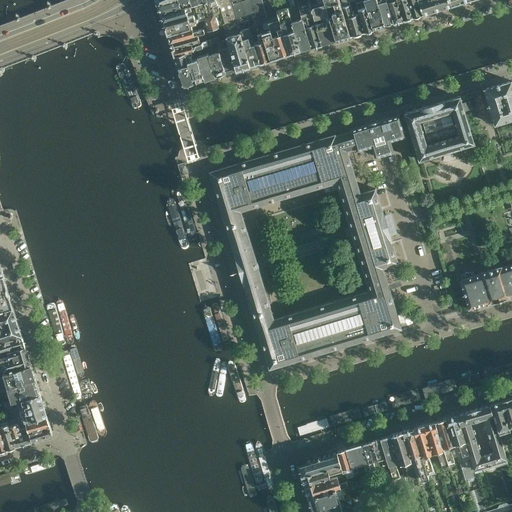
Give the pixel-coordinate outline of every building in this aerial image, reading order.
[(185,6),(184,3),(180,4),(178,0),(171,0),(158,4),(159,8),(161,13),(185,6)] [(215,0),(178,0),(180,4),(184,3),(185,6),(190,5),(191,9),(193,15),(195,19),(213,13),(219,12),(215,0)] [(250,65),(240,30),(239,26),(234,12),(231,1),(230,0),(215,0),(219,12),(223,26),(225,33),(227,40),(236,69),(237,69),(249,65),(250,65)] [(290,53),(277,12),(273,0),(230,0),(231,1),(235,0),(261,0),(279,56),(290,53)] [(279,56),(261,0),(255,0),(251,2),(252,6),(234,12),(239,26),(248,23),(249,27),(259,24),(270,59),(279,56)] [(311,47),(296,0),(285,0),(288,9),(300,50),(311,47)] [(322,43),(308,0),(296,0),(311,47),(322,43)] [(336,39),(324,0),(308,0),(322,43),(336,39)] [(339,0),(324,0),(336,39),(350,35),(342,7),(341,7),(339,0)] [(353,16),(349,1),(350,0),(341,0),(342,3),(345,2),(346,6),(342,7),(350,35),(365,31),(360,14),(353,16)] [(364,0),(355,0),(360,14),(365,31),(373,28),(364,0)] [(385,25),(377,0),(364,0),(373,28),(385,25)] [(393,22),(387,0),(377,0),(385,25),(393,22)] [(403,19),(397,0),(387,0),(393,22),(403,19)] [(412,17),(407,0),(397,0),(403,19),(412,17)] [(422,14),(417,0),(407,0),(412,17),(422,14)] [(417,0),(422,14),(466,0),(417,0)] [(188,13),(187,10),(191,9),(190,5),(185,6),(161,13),(164,21),(188,13)] [(300,50),(288,9),(277,12),(290,53),(300,50)] [(166,28),(195,19),(193,15),(189,16),(188,13),(164,21),(166,28)] [(191,24),(196,23),(196,21),(204,19),(206,26),(203,27),(203,29),(204,31),(217,28),(217,27),(213,13),(195,19),(166,28),(166,29),(167,29),(168,34),(168,35),(192,27),(191,24)] [(270,59),(259,24),(249,27),(252,37),(256,35),(259,44),(254,45),(260,62),(270,59)] [(225,33),(223,26),(217,27),(217,28),(219,35),(225,33)] [(171,42),(197,34),(204,31),(203,29),(193,32),(192,27),(168,35),(169,35),(171,41),(170,41),(171,42)] [(250,47),(249,42),(253,41),(252,37),(249,27),(240,30),(250,65),(260,62),(254,45),(250,47)] [(190,44),(199,41),(197,34),(171,42),(173,49),(190,44)] [(210,45),(217,43),(219,43),(218,38),(201,43),(202,45),(191,48),(190,44),(173,49),(175,56),(185,53),(189,52),(196,50),(206,47),(210,45)] [(236,69),(227,40),(219,43),(217,43),(220,52),(226,72),(236,69)] [(226,72),(220,52),(213,54),(210,45),(206,47),(215,76),(226,72)] [(215,76),(206,47),(196,50),(199,59),(205,79),(215,76)] [(205,79),(199,59),(192,61),(189,52),(185,53),(189,64),(194,82),(195,82),(204,79),(205,79)] [(189,64),(185,53),(175,56),(178,67),(189,64)] [(189,64),(178,67),(178,68),(183,84),(185,85),(186,85),(193,83),(194,82),(189,64)] [(117,70),(134,109),(135,110),(136,110),(137,110),(138,110),(139,110),(140,109),(141,109),(142,108),(142,107),(143,106),(125,66),(124,65),(123,65),(122,65),(121,65),(120,65),(120,66),(119,66),(118,67),(117,68),(117,69),(117,70)] [(511,119),(511,82),(511,81),(484,89),(495,124),(511,119)] [(408,123),(402,125),(403,130),(409,128),(420,161),(475,144),(465,111),(472,109),(467,95),(468,95),(467,94),(460,96),(458,97),(445,101),(443,102),(436,104),(436,103),(436,104),(436,103),(435,104),(431,105),(430,105),(429,106),(423,108),(420,108),(421,109),(407,113),(407,112),(405,113),(408,123)] [(403,130),(402,125),(399,115),(398,115),(382,120),(381,120),(380,120),(381,120),(377,121),(369,124),(368,124),(352,129),(351,129),(351,130),(351,131),(342,134),(347,150),(356,147),(357,150),(372,145),(375,156),(393,151),(390,140),(405,135),(403,130)] [(388,332),(401,328),(395,308),(393,301),(390,290),(390,291),(383,268),(398,263),(392,242),(390,234),(395,233),(389,215),(385,217),(382,209),(375,188),(360,193),(353,170),(348,152),(347,150),(342,134),(336,136),(335,134),(328,136),(324,138),(322,138),(227,167),(222,168),(210,172),(223,216),(229,236),(235,255),(238,267),(236,268),(237,271),(238,274),(240,273),(244,285),(250,304),(256,324),(270,368),(282,365),(282,364),(287,363),(288,363),(383,334),(388,332)] [(189,173),(185,163),(178,165),(182,175),(189,173)] [(175,192),(176,194),(187,231),(188,233),(189,234),(190,236),(191,237),(192,238),(193,239),(195,241),(196,240),(196,238),(197,237),(197,235),(197,233),(197,232),(196,230),(196,228),(184,191),(183,189),(182,188),(181,188),(179,187),(178,187),(177,188),(176,189),(175,190),(175,192)] [(168,204),(180,242),(181,242),(182,243),(183,243),(184,243),(185,243),(186,242),(187,242),(187,241),(188,241),(189,240),(189,239),(189,238),(177,201),(176,200),(175,200),(174,200),(173,200),(172,200),(171,201),(170,201),(169,202),(168,203),(168,204)] [(12,305),(4,276),(0,262),(0,310),(13,307),(13,305),(12,305)] [(511,295),(511,264),(501,267),(501,266),(480,273),(480,274),(460,280),(468,306),(469,308),(489,302),(489,303),(510,297),(510,296),(511,295)] [(56,303),(67,343),(68,343),(68,344),(69,344),(70,344),(71,344),(72,344),(72,343),(73,343),(73,342),(74,342),(74,341),(74,340),(62,301),(62,300),(61,300),(60,299),(59,299),(58,299),(58,300),(57,300),(57,301),(56,301),(56,302),(56,303)] [(65,341),(56,303),(55,303),(54,303),(52,303),(51,303),(50,303),(49,304),(48,304),(47,305),(47,306),(57,344),(58,345),(59,346),(60,346),(61,346),(62,346),(63,346),(63,345),(64,345),(64,344),(65,344),(65,343),(65,342),(65,341)] [(230,344),(220,307),(220,306),(220,305),(219,305),(219,304),(218,304),(218,303),(217,303),(216,303),(215,303),(214,303),(213,304),(213,305),(212,306),(212,307),(212,308),(213,309),(223,346),(228,351),(230,344)] [(0,341),(22,335),(19,324),(13,307),(0,310),(0,341)] [(221,345),(212,311),(208,307),(204,308),(203,313),(212,349),(213,350),(214,350),(214,351),(215,351),(216,351),(217,351),(218,351),(218,350),(219,350),(220,349),(220,348),(221,347),(221,346),(221,345)] [(9,351),(25,345),(22,335),(0,341),(0,357),(10,355),(9,351)] [(84,375),(77,347),(77,346),(76,345),(75,344),(74,344),(73,344),(72,344),(71,345),(71,346),(70,346),(70,347),(70,348),(70,349),(78,376),(79,377),(80,378),(81,378),(82,378),(83,378),(84,377),(84,376),(84,375)] [(0,373),(4,372),(31,363),(30,363),(27,353),(26,346),(25,345),(9,351),(10,355),(0,357),(0,373)] [(74,394),(78,399),(82,398),(82,392),(70,352),(69,351),(68,350),(67,350),(66,350),(65,350),(64,351),(63,352),(62,353),(62,354),(74,394)] [(215,361),(211,389),(211,390),(211,391),(211,393),(211,394),(212,395),(212,396),(213,397),(213,398),(214,397),(215,396),(216,395),(217,394),(217,392),(218,391),(218,390),(222,362),(222,361),(222,360),(221,359),(220,358),(219,358),(218,358),(217,359),(216,359),(216,360),(215,361)] [(247,401),(248,400),(237,365),(236,364),(236,363),(235,363),(235,362),(234,362),(233,361),(232,361),(231,361),(231,362),(230,363),(230,364),(230,365),(230,366),(230,367),(240,402),(240,403),(241,403),(242,403),(242,404),(243,404),(244,404),(245,403),(246,402),(247,402),(247,401)] [(227,362),(226,362),(225,362),(224,363),(224,364),(219,395),(220,396),(220,397),(221,397),(222,397),(223,397),(224,397),(225,396),(226,395),(229,364),(229,363),(228,363),(228,362),(227,362)] [(35,379),(35,377),(31,364),(31,363),(4,372),(6,376),(0,378),(0,389),(35,379)] [(511,373),(511,363),(482,372),(485,382),(511,373)] [(460,380),(463,388),(478,383),(476,375),(460,380)] [(39,391),(35,379),(0,389),(0,396),(6,395),(7,393),(10,392),(13,400),(39,392),(39,391)] [(457,390),(454,379),(422,388),(425,399),(457,390)] [(421,400),(418,389),(390,398),(394,409),(421,400)] [(46,414),(44,406),(40,392),(39,392),(13,400),(2,403),(3,407),(20,403),(24,417),(8,422),(9,425),(9,426),(19,423),(26,420),(46,414)] [(511,424),(511,397),(511,398),(511,397),(501,401),(509,425),(511,424)] [(107,437),(108,433),(98,401),(97,400),(96,400),(95,400),(90,401),(90,402),(89,402),(89,403),(99,436),(101,439),(107,437)] [(508,443),(503,427),(509,425),(501,401),(490,404),(506,455),(508,455),(506,445),(507,443),(508,443)] [(388,411),(386,402),(363,409),(366,417),(388,411)] [(82,406),(82,407),(82,408),(82,411),(82,414),(91,444),(99,441),(90,412),(89,409),(88,406),(87,406),(86,405),(85,404),(84,404),(83,404),(83,405),(82,406)] [(459,414),(457,414),(472,462),(474,469),(507,459),(506,455),(490,404),(488,405),(478,408),(469,411),(459,414)] [(330,416),(333,427),(362,418),(359,407),(330,416)] [(12,437),(29,432),(50,425),(46,414),(26,420),(27,426),(21,428),(19,423),(9,426),(12,437)] [(472,462),(457,414),(446,418),(454,443),(459,442),(466,464),(472,462)] [(454,443),(446,418),(435,421),(448,463),(449,465),(454,464),(452,458),(449,445),(454,443)] [(330,428),(327,419),(298,428),(301,437),(330,428)] [(448,463),(435,421),(424,424),(432,451),(437,449),(442,465),(448,463)] [(15,445),(12,437),(9,426),(9,425),(4,427),(3,424),(0,424),(0,425),(0,426),(7,448),(15,445)] [(432,451),(424,424),(413,428),(428,473),(431,472),(429,469),(432,468),(427,452),(432,451)] [(53,434),(50,425),(29,432),(32,440),(53,434)] [(428,473),(413,428),(403,431),(410,457),(415,455),(423,479),(429,477),(428,473)] [(417,477),(410,457),(403,431),(392,434),(401,463),(406,462),(411,479),(417,477)] [(32,440),(29,432),(12,437),(15,445),(32,440)] [(401,463),(392,434),(381,438),(388,460),(391,472),(395,484),(397,491),(408,488),(401,463)] [(388,460),(381,438),(372,441),(377,459),(382,457),(383,462),(388,460)] [(275,484),(264,447),(263,446),(262,445),(261,444),(260,442),(259,441),(258,440),(257,442),(256,443),(256,444),(256,446),(256,447),(256,448),(256,450),(266,485),(267,486),(267,487),(268,488),(269,489),(270,490),(271,491),(272,491),(273,492),(274,491),(274,490),(275,489),(275,487),(275,486),(275,485),(275,484)] [(372,441),(363,443),(369,466),(379,463),(377,459),(372,441)] [(244,444),(244,445),(244,446),(244,448),(253,476),(253,478),(254,479),(255,480),(256,481),(257,482),(258,482),(260,484),(261,483),(261,481),(262,480),(262,479),(262,478),(262,476),(262,475),(262,473),(253,445),(252,443),(251,442),(250,442),(248,442),(247,442),(246,443),(244,444)] [(466,464),(459,442),(454,443),(466,481),(477,477),(474,469),(472,462),(466,464)] [(346,448),(353,471),(369,466),(363,443),(346,448)] [(353,471),(346,448),(337,451),(341,463),(343,469),(347,468),(348,472),(353,471)] [(341,463),(337,451),(306,460),(306,461),(298,463),(302,474),(302,475),(341,463)] [(25,476),(26,476),(56,466),(57,466),(58,465),(58,464),(59,463),(58,462),(58,461),(58,460),(57,460),(57,459),(56,459),(55,459),(53,459),(24,469),(23,470),(22,471),(21,472),(21,473),(20,474),(21,474),(22,475),(23,475),(24,476),(25,476)] [(330,478),(329,474),(343,470),(343,469),(341,463),(302,475),(305,485),(330,478)] [(246,465),(241,466),(240,469),(248,493),(248,494),(249,495),(249,496),(250,496),(251,497),(253,497),(254,497),(255,496),(255,495),(256,494),(256,493),(256,492),(256,491),(249,466),(246,465)] [(0,486),(21,480),(17,469),(0,474),(0,486)] [(395,484),(391,472),(382,475),(385,487),(395,484)] [(309,498),(341,488),(348,486),(347,483),(339,485),(337,479),(342,478),(341,474),(330,478),(305,485),(309,498)] [(487,510),(479,486),(474,488),(480,507),(481,507),(483,511),(487,510)] [(344,499),(343,496),(338,497),(337,493),(342,491),(341,488),(309,498),(312,509),(339,501),(344,499)] [(266,500),(266,501),(269,511),(278,511),(274,498),(273,497),(272,496),(271,495),(270,495),(269,495),(268,494),(268,495),(267,496),(267,497),(266,498),(266,499),(266,500)] [(41,506),(42,511),(56,511),(70,508),(66,498),(41,506)] [(341,511),(342,511),(339,501),(312,509),(313,511),(341,511)] [(487,511),(502,511),(511,509),(511,503),(511,504),(506,502),(500,504),(497,508),(487,511)]
